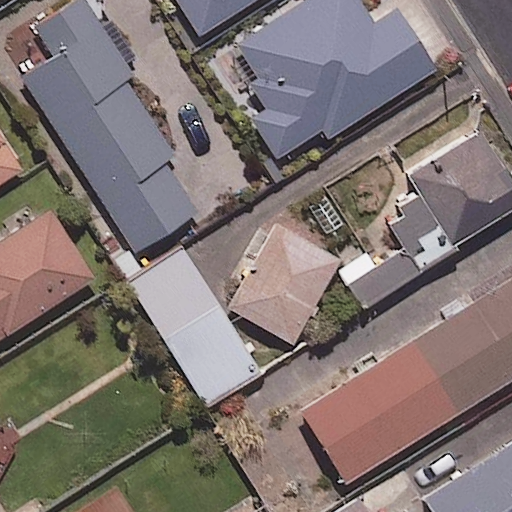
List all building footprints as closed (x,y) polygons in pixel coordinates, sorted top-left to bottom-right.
[(125,78),(134,72),(123,56),(136,48),(106,2),(93,11),(86,0),(65,0),(33,21),(51,49),(19,71),(134,247),(195,207),(162,157),(172,150),(125,78)] [(174,0),(192,30),(242,0),(174,0)] [(371,16),(360,0),(299,0),(231,45),(260,89),(242,101),(276,153),(320,125),(327,135),(434,65),(393,2),(371,16)] [(511,201),(511,176),(476,123),(409,169),(423,190),(365,230),(384,257),(373,264),(364,250),(338,267),(363,304),(511,201)] [(0,178),(20,166),(0,135),(0,178)] [(0,333),(93,274),(49,206),(0,237),(0,333)] [(338,258),(277,218),(224,299),(285,339),(338,258)] [(259,369),(181,242),(140,267),(164,306),(151,314),(205,402),(259,369)] [(511,373),(511,275),(301,407),(345,477),(511,373)] [(511,511),(511,436),(422,494),(434,511),(511,511)] [(368,511),(359,496),(332,511),(368,511)]
